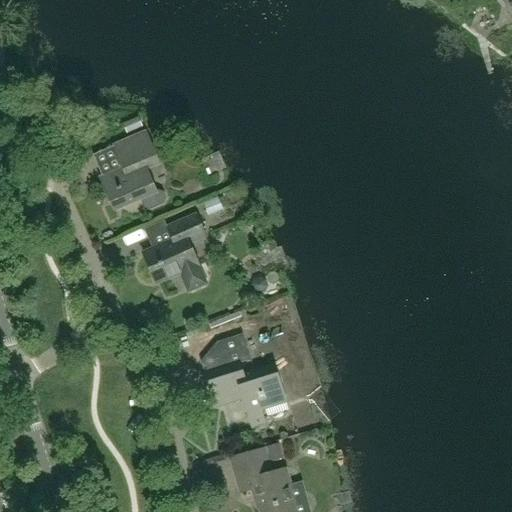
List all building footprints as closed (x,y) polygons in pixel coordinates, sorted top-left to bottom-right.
[(511,0),(501,0),(511,13),(511,0)] [(138,118),(122,125),(126,136),(142,129),(138,118)] [(123,168),(100,178),(114,211),(141,200),(144,207),(150,209),(163,204),(165,198),(163,194),(156,191),(147,170),(159,165),(145,132),(113,146),(123,168)] [(218,197),(203,203),(208,216),(224,210),(218,197)] [(152,249),(142,254),(149,270),(151,269),(157,284),(180,274),(187,289),(191,291),(203,286),(205,281),(198,266),(193,268),(186,253),(192,251),(189,244),(206,237),(196,215),(167,228),(172,241),(152,249)] [(225,367),(205,374),(212,397),(227,393),(230,403),(243,398),(252,427),(265,423),(261,411),(267,409),(265,404),(284,398),(273,365),(254,371),(247,348),(243,334),(217,343),(225,367)] [(283,459),(279,444),(265,448),(270,463),(283,459)] [(264,450),(231,459),(240,492),(251,489),(254,497),(256,497),(260,511),(295,511),(289,487),(291,487),(286,469),(270,474),(264,450)]
